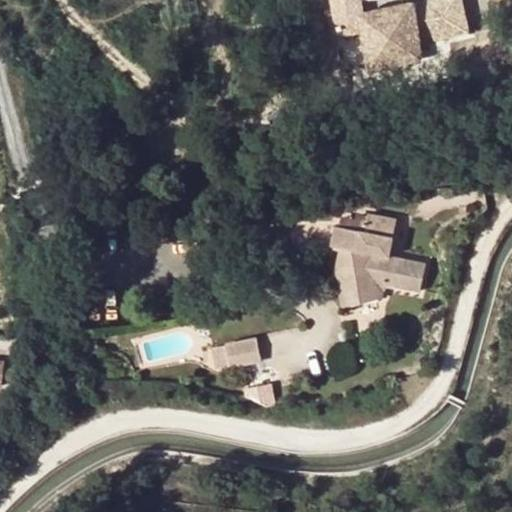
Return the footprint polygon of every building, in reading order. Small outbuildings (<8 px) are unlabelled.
[(370,72),(401,66),(397,49),(417,46),(414,32),(428,29),(432,47),(454,43),(445,0),(436,0),(360,14),(357,0),(334,0),(341,33),(362,29),(370,72)] [(397,49),(401,66),(420,63),(417,46),(397,49)] [(365,230),(369,215),(357,212),(356,217),(341,214),(339,224),(365,230)] [(420,293),(426,265),(389,258),(397,218),(369,213),(369,215),(365,230),(339,224),(336,224),(331,244),(341,246),(335,270),(344,306),(382,298),(384,291),(386,286),(420,293)] [(261,362),(257,338),(226,345),(226,346),(230,367),(231,369),(261,362)] [(230,367),(226,346),(212,348),(217,370),(230,367)]
